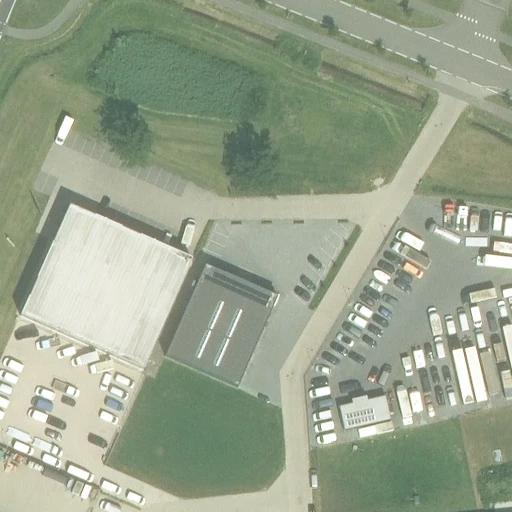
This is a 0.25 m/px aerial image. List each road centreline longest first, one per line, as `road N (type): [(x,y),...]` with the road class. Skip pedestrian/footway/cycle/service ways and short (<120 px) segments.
road 1 (unclassified): [(391,207),(291,376),(299,511)]
road 2 (unclassified): [(391,207),(213,208)]
road 3 (tertiary): [(304,0),(464,64)]
road 4 (unclassified): [(464,64),(391,207)]
